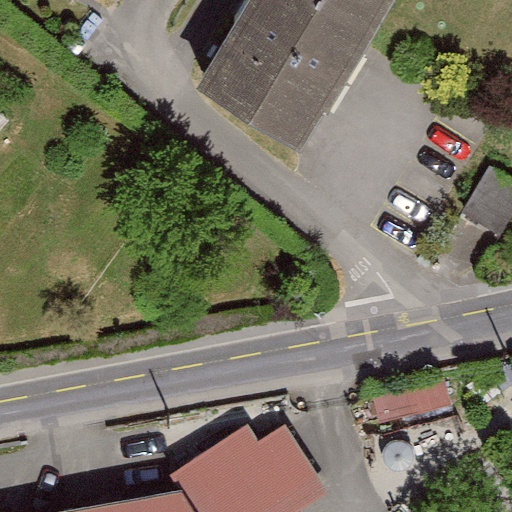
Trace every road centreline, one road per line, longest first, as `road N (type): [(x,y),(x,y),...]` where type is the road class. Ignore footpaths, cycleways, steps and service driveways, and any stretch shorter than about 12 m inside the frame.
road 1 (residential): [(404,330),(394,289),(368,250),(131,56),(166,0)]
road 2 (tertiary): [(0,409),(404,330)]
